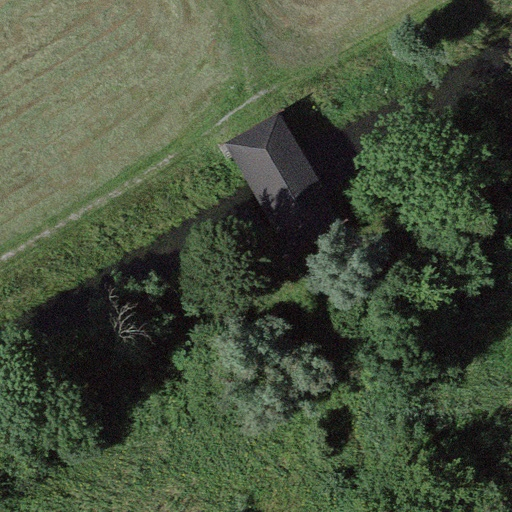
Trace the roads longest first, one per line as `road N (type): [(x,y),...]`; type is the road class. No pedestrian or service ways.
road 1 (track): [(0,470),(322,310),(511,191)]
road 2 (track): [(0,264),(462,0)]
road 3 (track): [(313,280),(236,0)]
